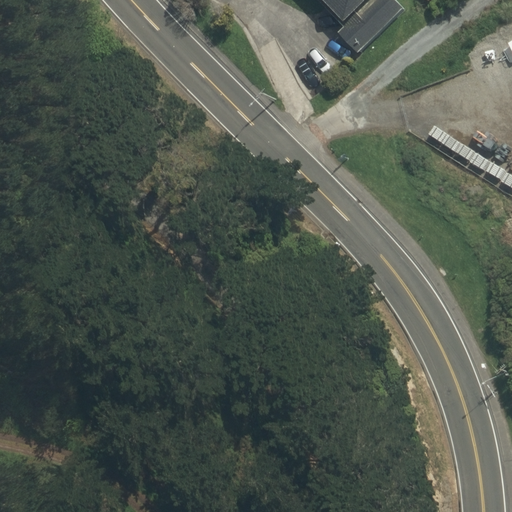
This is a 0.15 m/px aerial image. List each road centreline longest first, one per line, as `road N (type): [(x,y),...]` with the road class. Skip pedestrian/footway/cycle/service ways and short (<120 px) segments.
road 1 (secondary): [(484,511),(451,366),(412,295),(134,0)]
road 2 (track): [(161,511),(140,483),(0,447)]
